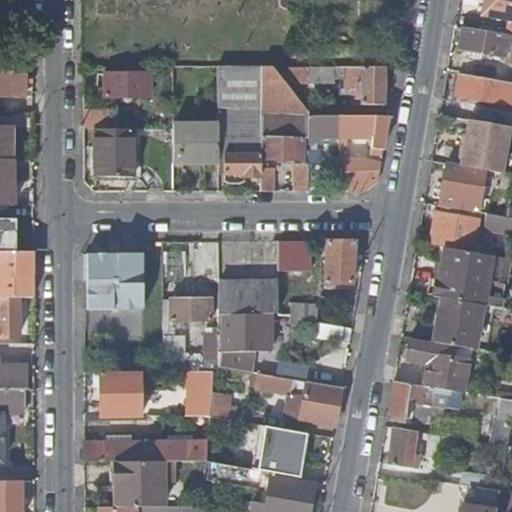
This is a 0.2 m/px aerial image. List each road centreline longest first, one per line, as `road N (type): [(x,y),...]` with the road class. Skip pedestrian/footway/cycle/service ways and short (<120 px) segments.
road 1 (residential): [(61,215),(398,220)]
road 2 (residential): [(343,511),(398,220)]
road 3 (residential): [(61,215),(61,511)]
road 4 (residential): [(398,220),(436,0)]
road 5 (residential): [(61,215),(52,0)]
